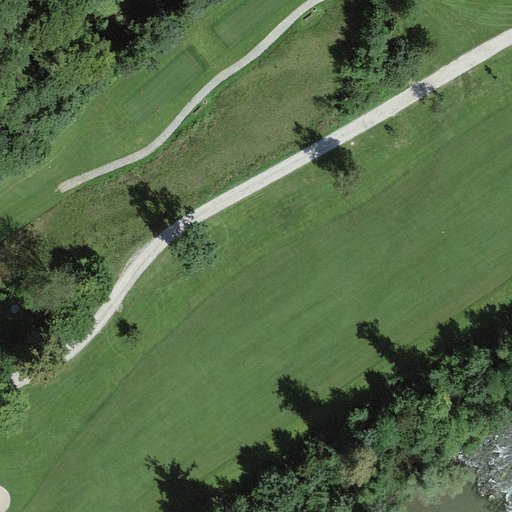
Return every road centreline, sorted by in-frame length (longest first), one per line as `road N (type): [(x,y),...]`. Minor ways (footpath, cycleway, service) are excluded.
road 1 (track): [(511,38),(167,237),(73,350),(0,388)]
road 2 (track): [(316,0),(208,88),(147,151),(65,187)]
